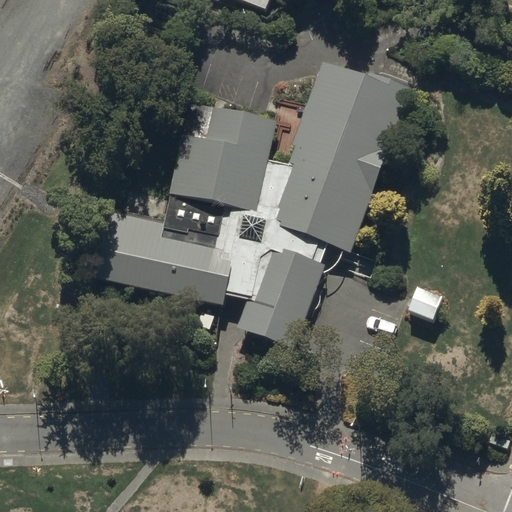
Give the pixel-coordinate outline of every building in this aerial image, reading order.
[(240,336),(299,354),(326,269),(324,269),(329,251),(353,259),(416,93),(373,79),(372,83),(322,68),(296,154),(298,154),(292,172),(269,165),(279,131),(197,106),(164,225),(120,214),(100,284),(226,312),(229,301),(239,305),(249,307),(240,336)] [(459,148),(420,132),(411,154),(511,195),(511,134),(504,131),(507,124),(482,114),(470,144),(462,140),(459,148)] [(397,236),(387,262),(480,297),(502,239),(442,216),(430,248),(397,236)] [(443,304),(419,294),(410,315),(434,325),(443,304)] [(475,363),(413,341),(396,390),(457,412),(475,363)]
